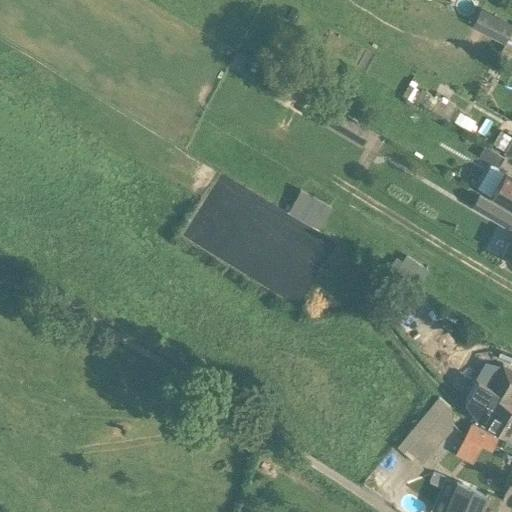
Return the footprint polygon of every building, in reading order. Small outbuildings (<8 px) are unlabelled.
[(481,9),(472,26),(499,41),(502,42),(511,24),(481,9)] [(511,45),(505,42),(500,51),(511,57),(511,45)] [(440,94),(433,90),(430,96),(424,93),(427,88),(423,85),(420,90),(414,87),(417,83),(411,79),(408,84),(401,97),(452,124),(453,122),(464,128),(470,118),(459,112),(452,108),(454,103),(442,96),(439,101),(437,100),(440,94)] [(316,98),(309,109),(366,142),(372,131),(316,98)] [(511,135),(502,154),(511,158),(511,135)] [(497,168),(503,158),(484,147),(478,157),(497,168)] [(511,177),(504,172),(488,198),(511,211),(511,177)] [(299,190),(286,213),(317,230),(330,207),(299,190)] [(511,212),(481,194),(474,207),(506,226),(511,215),(511,212)] [(511,241),(511,243),(508,242),(501,257),(504,258),(504,259),(511,262),(511,241)] [(405,256),(402,262),(395,257),(386,271),(414,289),(417,285),(426,269),(405,256)] [(477,379),(464,401),(473,415),(483,421),(504,434),(509,437),(511,432),(511,406),(509,405),(511,399),(511,368),(502,363),(488,385),(477,379)] [(429,409),(398,446),(419,464),(450,427),(449,408),(438,398),(429,409)] [(471,424),(465,437),(483,446),(492,450),(499,437),(471,424)] [(444,477),(445,476),(433,471),(428,481),(440,486),(444,477)] [(477,511),(485,496),(456,483),(443,511),(477,511)]
